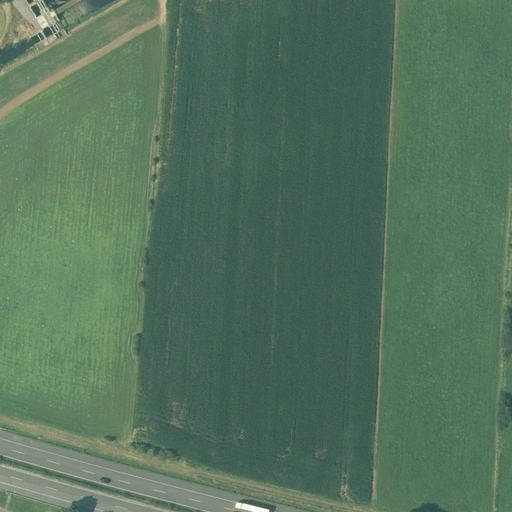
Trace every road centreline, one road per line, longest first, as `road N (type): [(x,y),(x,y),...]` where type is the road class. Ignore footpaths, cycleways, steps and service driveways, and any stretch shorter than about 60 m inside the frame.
road 1 (track): [(374,511),(0,414)]
road 2 (motorway): [(244,511),(0,445)]
road 3 (motorway): [(0,473),(143,511)]
